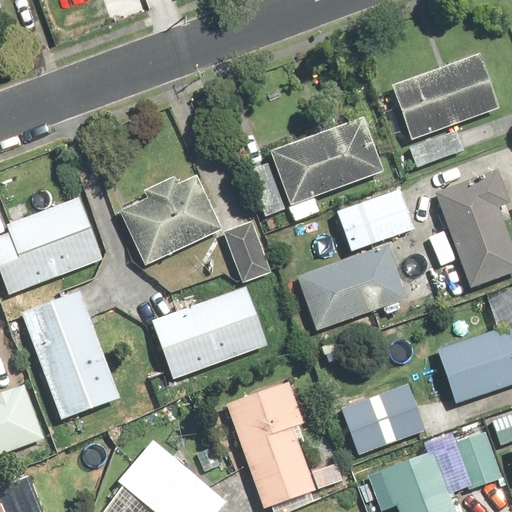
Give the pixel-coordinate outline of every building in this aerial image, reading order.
[(132,0),(107,0),(114,21),(137,13),(132,0)] [(396,88),(416,142),(504,111),(485,56),(396,88)] [(368,119),(275,154),(296,209),(389,173),(368,119)] [(461,133),(414,150),(421,169),(467,153),(461,133)] [(271,166),(252,173),(269,219),(289,211),(271,166)] [(511,196),(503,172),(441,195),(477,291),(511,278),(511,233),(503,210),(511,206),(511,196)] [(124,214),(150,268),(227,231),(202,178),(183,187),(179,179),(149,194),(152,201),(124,214)] [(342,215),(356,254),(419,231),(404,192),(342,215)] [(0,239),(0,262),(13,297),(106,262),(83,200),(10,227),(13,235),(0,239)] [(275,274),(256,223),(228,234),(248,285),(275,274)] [(392,246),(302,279),(322,333),(412,300),(392,246)] [(156,324),(178,382),(272,347),(250,289),(156,324)] [(84,294),(26,315),(66,423),(124,401),(84,294)] [(458,407),(511,389),(511,323),(503,332),(440,351),(458,407)] [(358,357),(352,341),(326,351),(332,367),(358,357)] [(409,379),(344,401),(359,448),(425,426),(409,379)] [(230,406),(268,511),(275,508),(276,511),(296,511),(317,505),(314,494),(345,483),(339,465),(323,471),(314,474),(300,433),(308,430),(292,384),(230,406)] [(0,458),(48,440),(28,387),(0,397),(0,458)] [(511,415),(495,422),(504,447),(511,444),(511,415)] [(507,475),(488,431),(370,482),(382,511),(397,506),(400,511),(460,511),(454,497),(507,475)] [(226,511),(230,508),(156,444),(123,482),(157,511),(226,511)] [(0,511),(13,511),(8,498),(0,501),(0,511)]
